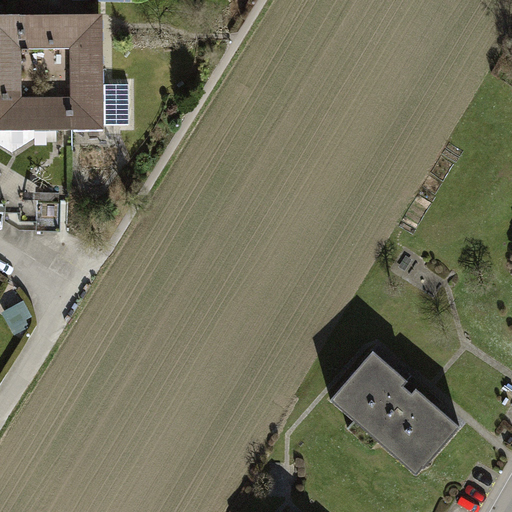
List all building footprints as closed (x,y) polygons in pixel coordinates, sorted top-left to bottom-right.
[(19,22),(0,21),(0,121),(17,104),(18,55),(19,22)] [(96,21),(19,22),(18,55),(64,56),(64,104),(98,139),(96,21)] [(64,104),(17,104),(0,121),(0,140),(98,139),(64,104)] [(37,231),(61,232),(61,201),(37,200),(37,186),(0,163),(0,204),(5,204),(5,213),(20,213),(20,222),(37,222),(37,231)] [(319,404),(419,489),(464,437),(364,352),(319,404)]
